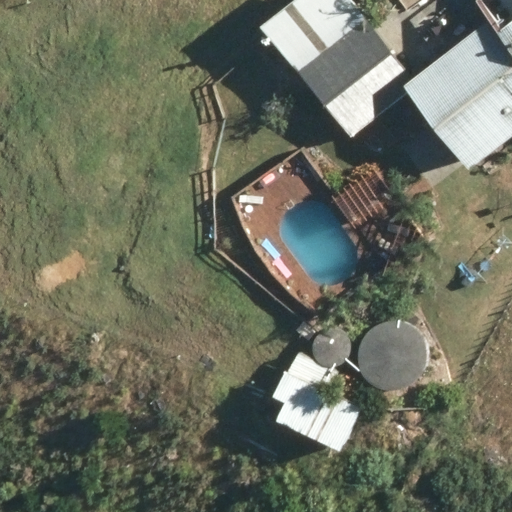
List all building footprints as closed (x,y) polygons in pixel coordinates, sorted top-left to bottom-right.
[(385,59),(338,0),(296,0),(256,33),(320,112),(385,59)] [(396,93),(462,175),(511,136),(511,0),(484,0),(476,7),(488,22),(396,93)] [(104,278),(134,312),(184,267),(155,234),(104,278)] [(375,320),(372,322),(367,327),(362,332),(359,337),(357,344),(356,350),(356,357),(357,363),(360,369),(363,375),(367,380),(373,384),(378,387),(385,389),(391,391),(398,390),(404,389),(410,387),(416,383),(421,379),(425,374),(428,368),(430,362),(431,356),(431,349),(430,343),(428,336),(424,331),(420,326),(415,322),(409,318),(403,316),(396,315),(390,315),(383,316),(377,319),(375,320)] [(345,366),(304,345),(274,406),(353,445),(373,404),(336,385),(345,366)]
